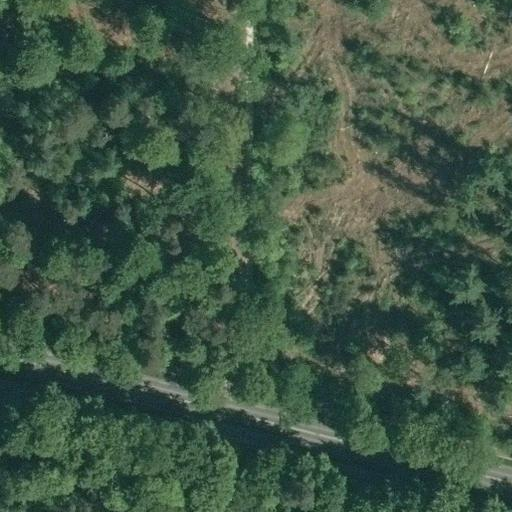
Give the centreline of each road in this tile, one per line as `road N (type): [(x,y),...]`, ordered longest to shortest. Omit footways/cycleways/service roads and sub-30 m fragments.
road 1 (primary): [(511,483),(0,355)]
road 2 (track): [(229,511),(231,0)]
